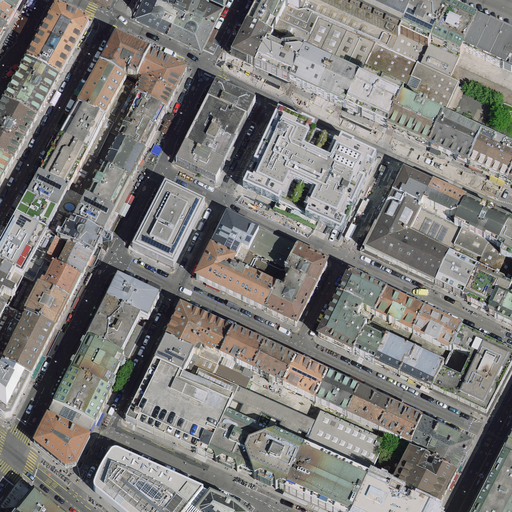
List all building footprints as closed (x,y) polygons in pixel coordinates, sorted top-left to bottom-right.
[(0,0),(0,22),(8,27),(17,12),(23,0),(0,0)] [(178,0),(137,0),(132,10),(148,17),(167,26),(178,0)] [(217,13),(189,0),(178,0),(167,26),(184,34),(202,42),(217,13)] [(223,0),(189,0),(217,13),(220,6),(223,0)] [(259,0),(247,25),(265,34),(281,2),(288,5),(295,8),(298,0),(259,0)] [(316,0),(298,0),(295,8),(320,19),(375,45),(392,52),(399,38),(316,0)] [(316,0),(399,38),(400,35),(417,0),(316,0)] [(417,0),(400,35),(429,49),(432,44),(448,9),(433,2),(429,0),(417,0)] [(275,30),(288,5),(281,2),(265,34),(271,36),(272,36),(275,30)] [(311,37),(320,19),(295,8),(288,5),(275,30),(287,36),(291,28),(311,37)] [(461,57),(464,51),(477,22),(462,15),(448,9),(432,44),(461,57)] [(43,37),(28,63),(59,80),(73,55),(89,26),(73,19),(57,11),(43,37)] [(305,50),(361,76),(363,72),(375,45),(320,19),(311,37),(305,48),(305,50)] [(511,74),(511,38),(501,33),(477,22),(464,51),(504,69),(504,71),(511,74)] [(232,56),(255,67),(268,43),(271,36),(265,34),(247,25),(239,41),(232,56)] [(305,48),(311,37),(291,28),(287,36),(286,37),(279,40),(272,36),(271,36),(268,43),(282,49),(282,48),(300,46),(305,48)] [(286,37),(287,36),(275,30),(272,36),(279,40),(286,37)] [(429,49),(400,35),(399,38),(392,52),(418,64),(421,66),(429,49)] [(101,67),(124,80),(126,75),(138,81),(139,79),(151,55),(134,47),(117,39),(110,51),(101,67)] [(305,50),(305,48),(300,46),(282,48),(282,49),(268,43),(255,67),(272,75),(290,83),(305,50)] [(457,66),(461,57),(432,44),(429,49),(421,66),(451,80),(457,66)] [(375,45),(363,72),(405,91),(418,64),(392,52),(375,45)] [(361,76),(305,50),(290,83),(310,94),(326,101),(345,109),(361,76)] [(151,55),(139,79),(144,81),(175,96),(181,83),(187,72),(167,62),(151,55)] [(17,84),(5,104),(36,121),(48,100),(59,80),(28,63),(17,84)] [(426,111),(443,119),(460,84),(451,80),(421,66),(418,64),(405,91),(401,99),(419,108),(421,104),(428,107),(426,111)] [(511,107),(511,92),(457,66),(451,80),(460,84),(511,107)] [(105,120),(126,81),(124,80),(101,67),(89,89),(79,107),(105,120)] [(405,91),(363,72),(361,76),(345,109),(367,119),(388,129),(401,99),(405,91)] [(144,81),(139,79),(138,81),(135,86),(140,88),(144,81)] [(115,125),(121,114),(131,94),(135,86),(126,81),(105,120),(115,125)] [(140,88),(135,97),(139,99),(166,112),(171,103),(175,96),(144,81),(140,88)] [(212,94),(208,102),(248,120),(256,104),(216,85),(212,94)] [(121,114),(129,118),(139,99),(135,97),(131,94),(121,114)] [(166,112),(139,99),(129,118),(156,132),(161,121),(166,112)] [(430,148),(443,119),(426,111),(428,107),(421,104),(419,108),(401,99),(388,129),(411,140),(430,148)] [(197,124),(185,147),(225,167),(248,120),(208,102),(197,124)] [(0,114),(0,158),(12,165),(36,121),(5,104),(0,114)] [(86,154),(105,120),(79,107),(69,123),(60,140),(86,154)] [(377,159),(278,113),(262,148),(244,187),(343,233),(361,195),(377,159)] [(121,114),(115,125),(110,135),(119,140),(129,118),(121,114)] [(156,132),(129,118),(119,140),(146,153),(151,143),(156,132)] [(469,166),(482,137),(443,119),(430,148),(450,158),(469,166)] [(115,125),(105,120),(86,154),(98,159),(110,135),(115,125)] [(95,164),(104,169),(119,140),(110,135),(98,159),(95,164)] [(507,185),(511,174),(511,150),(482,137),(469,166),(488,176),(507,185)] [(40,176),(69,190),(86,154),(60,140),(51,157),(40,176)] [(146,153),(119,140),(104,169),(131,182),(139,167),(146,153)] [(225,167),(185,147),(181,157),(177,165),(217,184),(225,167)] [(98,159),(86,154),(69,190),(79,195),(95,164),(98,159)] [(0,186),(3,181),(12,165),(0,158),(0,186)] [(104,169),(95,164),(79,195),(87,199),(89,199),(104,169)] [(89,199),(115,213),(123,197),(131,182),(104,169),(89,199)] [(394,196),(422,210),(434,186),(419,179),(404,173),(399,184),(393,195),(394,196)] [(75,221),(104,236),(109,224),(115,213),(89,199),(87,199),(79,195),(69,190),(40,176),(33,189),(28,199),(57,213),(67,217),(72,220),(75,221)] [(142,233),(134,251),(173,271),(205,205),(166,186),(155,208),(142,233)] [(452,194),(434,186),(422,210),(455,226),(467,202),(452,194)] [(382,221),(409,235),(422,210),(394,196),(388,209),(382,221)] [(46,234),(57,213),(28,199),(22,210),(16,219),(46,234)] [(491,213),(467,202),(455,226),(462,230),(489,244),(498,248),(511,222),(491,213)] [(450,255),(462,230),(455,226),(422,210),(409,235),(450,255)] [(67,217),(57,213),(46,234),(56,239),(67,217)] [(211,249),(236,260),(242,248),(249,252),(259,232),(228,217),(219,234),(211,249)] [(22,277),(46,234),(16,219),(5,239),(0,248),(0,265),(16,273),(22,277)] [(70,246),(92,258),(98,246),(104,236),(75,221),(72,220),(61,242),(65,244),(70,246)] [(409,235),(382,221),(377,229),(376,228),(365,251),(421,278),(436,285),(450,255),(409,235)] [(511,222),(498,248),(511,256),(511,222)] [(477,269),(489,244),(462,230),(450,255),(477,269)] [(259,232),(249,252),(254,254),(274,264),(287,270),(297,250),(278,241),(259,232)] [(45,261),(56,239),(46,234),(22,277),(22,278),(24,279),(34,284),(45,261)] [(54,266),(65,244),(61,242),(56,239),(45,261),(51,264),(54,266)] [(511,256),(498,248),(489,244),(477,269),(505,281),(506,285),(511,288),(511,256)] [(70,246),(59,269),(81,280),(87,269),(92,258),(70,246)] [(265,312),(278,289),(240,271),(232,267),(236,260),(211,249),(205,262),(197,280),(238,299),(265,312)] [(286,273),(291,276),(316,288),(321,278),(327,265),(297,250),(287,270),(286,273)] [(254,254),(249,252),(243,264),(240,271),(278,289),(286,273),(287,270),(274,264),(274,266),(253,257),(254,254)] [(477,269),(450,255),(436,285),(451,293),(463,299),(477,269)] [(243,264),(236,260),(232,267),(240,271),(243,264)] [(51,264),(45,261),(34,284),(39,287),(41,285),(51,264)] [(0,303),(4,295),(13,300),(17,293),(8,288),(16,273),(0,265),(0,303)] [(41,285),(39,287),(70,302),(76,290),(81,280),(59,269),(56,267),(45,287),(41,285)] [(505,281),(477,269),(463,299),(466,300),(468,303),(480,309),(488,313),(490,316),(498,319),(511,289),(511,288),(506,285),(505,281)] [(375,316),(387,293),(370,285),(350,275),(345,286),(340,296),(362,308),(367,310),(368,313),(375,316)] [(278,289),(265,312),(281,320),(296,327),(305,310),(316,288),(291,276),(284,291),(278,289)] [(16,311),(25,315),(39,287),(34,284),(24,279),(17,293),(13,300),(9,307),(16,311)] [(108,300),(142,317),(149,320),(159,298),(140,289),(118,279),(113,289),(108,300)] [(25,315),(28,317),(55,331),(62,318),(70,302),(39,287),(25,315)] [(511,289),(498,319),(511,326),(511,289)] [(414,334),(425,312),(408,304),(387,293),(375,316),(414,334)] [(358,318),(362,308),(340,296),(329,318),(319,337),(337,346),(354,354),(367,328),(351,321),(353,316),(358,318)] [(88,339),(122,356),(132,337),(142,317),(108,300),(98,319),(88,339)] [(203,348),(222,357),(233,333),(209,322),(182,309),(166,342),(194,355),(199,357),(203,348)] [(0,363),(4,365),(28,317),(25,315),(16,311),(0,343),(0,363)] [(414,334),(452,353),(453,350),(462,331),(443,321),(425,312),(414,334)] [(28,317),(4,365),(31,379),(43,355),(55,331),(28,317)] [(369,323),(367,328),(354,354),(363,359),(375,364),(386,341),(390,334),(369,323)] [(454,401),(484,340),(472,335),(462,331),(453,350),(471,358),(461,379),(443,371),(433,391),(454,401)] [(254,372),(265,348),(248,340),(233,333),(222,357),(246,368),(254,372)] [(71,373),(108,391),(113,380),(114,381),(117,375),(120,369),(118,369),(124,357),(122,356),(88,339),(79,356),(71,373)] [(484,340),(454,401),(470,409),(487,417),(504,385),(511,368),(511,353),(500,348),(499,348),(484,340)] [(415,355),(386,341),(375,364),(388,370),(400,376),(406,365),(410,367),(415,355)] [(184,377),(194,355),(166,342),(155,363),(184,377)] [(212,377),(218,366),(222,357),(203,348),(199,357),(194,368),(199,371),(212,377)] [(285,387),(296,363),(281,356),(265,348),(254,372),(271,380),(270,383),(273,385),(274,382),(285,387)] [(471,358),(453,350),(452,353),(448,361),(444,368),(443,371),(461,379),(471,358)] [(194,381),(199,371),(194,368),(199,357),(194,355),(184,377),(194,381)] [(431,363),(415,355),(410,367),(406,365),(400,376),(420,385),(433,391),(443,371),(444,368),(431,363)] [(435,355),(431,363),(444,368),(448,361),(435,355)] [(181,411),(194,381),(184,377),(155,363),(141,392),(181,411)] [(316,402),(328,378),(312,371),(296,363),(285,387),(316,402)] [(4,365),(0,372),(0,415),(5,420),(11,418),(21,399),(31,379),(4,365)] [(239,389),(245,392),(250,380),(242,377),(218,366),(212,377),(239,389)] [(242,377),(250,380),(254,372),(246,368),(242,377)] [(199,371),(194,381),(234,400),(239,389),(212,377),(199,371)] [(61,392),(102,413),(107,404),(113,393),(108,391),(71,373),(66,383),(61,392)] [(348,417),(359,393),(344,386),(328,378),(316,402),(348,417)] [(227,415),(234,400),(194,381),(181,411),(167,440),(186,449),(198,454),(206,458),(207,456),(227,415)] [(304,450),(316,423),(245,392),(239,389),(234,400),(227,415),(274,437),(304,450)] [(54,406),(96,427),(102,413),(61,392),(54,406)] [(181,411),(141,392),(126,422),(145,430),(167,440),(181,411)] [(380,432),(391,408),(377,401),(359,393),(348,417),(380,432)] [(51,415),(49,418),(89,437),(90,435),(92,435),(96,427),(54,406),(49,414),(51,415)] [(411,446),(412,445),(423,422),(406,415),(391,408),(380,432),(411,446)] [(316,423),(304,450),(369,479),(381,453),(378,452),(383,442),(321,414),(316,423)] [(250,445),(274,437),(227,415),(207,456),(215,459),(217,462),(220,461),(222,467),(231,471),(236,469),(238,472),(245,470),(248,471),(253,473),(246,455),(250,445)] [(48,417),(35,443),(51,457),(66,469),(76,467),(83,453),(90,438),(89,437),(49,418),(48,417)] [(431,454),(428,460),(457,473),(464,460),(472,445),(452,436),(423,422),(412,445),(431,454)] [(286,491),(304,450),(274,437),(250,445),(246,455),(253,473),(254,476),(256,480),(258,479),(261,485),(269,489),(275,487),(276,490),(280,488),(286,491)] [(325,511),(354,511),(369,479),(304,450),(286,491),(285,494),(319,509),(325,511)] [(392,490),(438,511),(447,493),(457,473),(428,460),(411,452),(392,490)] [(190,511),(204,493),(117,454),(114,454),(111,456),(101,472),(95,486),(94,489),(95,491),(97,494),(104,499),(120,511),(131,511),(105,490),(112,469),(144,483),(175,500),(190,511)] [(481,500),(504,511),(511,511),(511,457),(505,454),(499,467),(481,500)] [(131,511),(188,511),(190,511),(175,500),(144,483),(112,469),(105,490),(131,511)] [(369,479),(354,511),(437,511),(438,511),(392,490),(369,479)] [(19,511),(58,511),(52,507),(35,493),(25,504),(19,511)] [(196,511),(210,496),(204,493),(190,511),(188,511),(196,511)] [(241,511),(233,506),(210,496),(196,511),(241,511)] [(475,511),(504,511),(481,500),(477,509),(475,511)]
